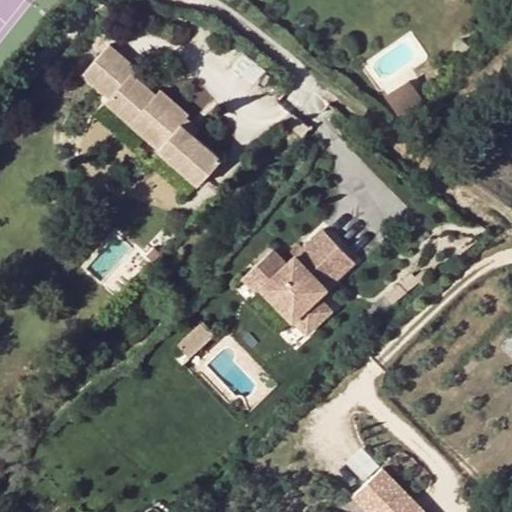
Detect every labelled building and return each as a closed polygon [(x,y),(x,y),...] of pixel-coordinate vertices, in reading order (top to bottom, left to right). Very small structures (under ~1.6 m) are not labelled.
[(148,144),(179,111),(156,89),(150,95),(129,75),(134,69),(107,44),(79,73),(108,101),(105,104),(148,144)] [(420,100),(409,81),(388,95),(400,113),(420,100)] [(177,125),(185,116),(179,111),(148,144),(194,188),(217,163),(177,125)] [(267,254),(252,269),(269,285),(263,291),(309,337),(330,317),(316,303),(304,290),(311,283),(323,296),(354,267),(321,236),(285,270),(267,254)] [(263,291),(269,285),(252,269),(238,282),(255,299),(263,291)] [(304,290),(316,303),(323,296),(311,283),(304,290)] [(215,338),(203,326),(178,350),(189,362),(215,338)] [(348,511),(424,511),(376,463),(337,501),(348,511)]
